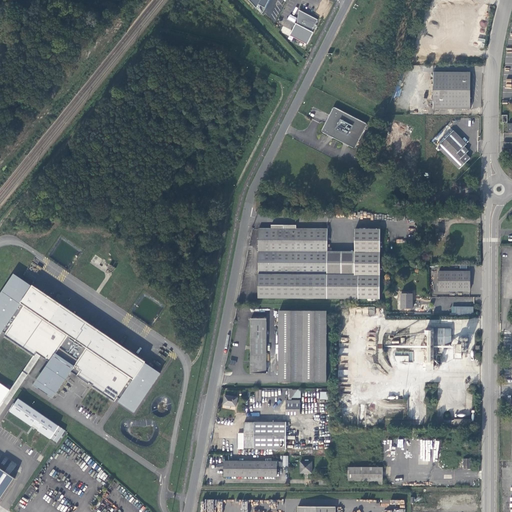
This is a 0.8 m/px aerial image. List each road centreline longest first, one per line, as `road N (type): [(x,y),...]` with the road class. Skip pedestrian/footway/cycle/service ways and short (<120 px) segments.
road 1 (tertiary): [(348,0),(252,190),(189,511)]
road 2 (unclassified): [(492,511),(499,196)]
road 3 (unknown): [(245,215),(442,222)]
road 4 (unclassified): [(498,173),(493,60),(505,0)]
